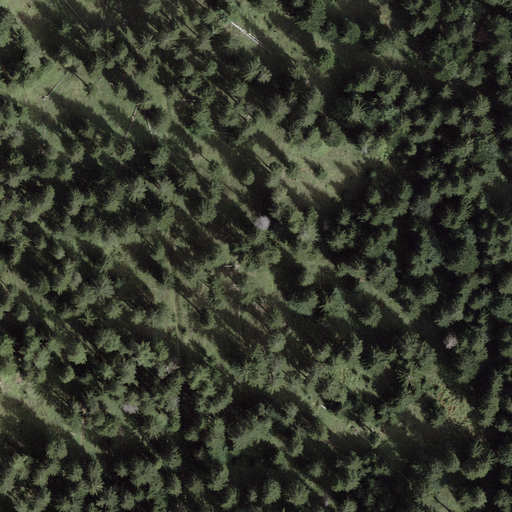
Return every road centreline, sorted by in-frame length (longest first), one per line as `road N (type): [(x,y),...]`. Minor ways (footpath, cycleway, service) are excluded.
road 1 (track): [(151,0),(190,412),(178,453),(178,511)]
road 2 (track): [(511,202),(476,0)]
